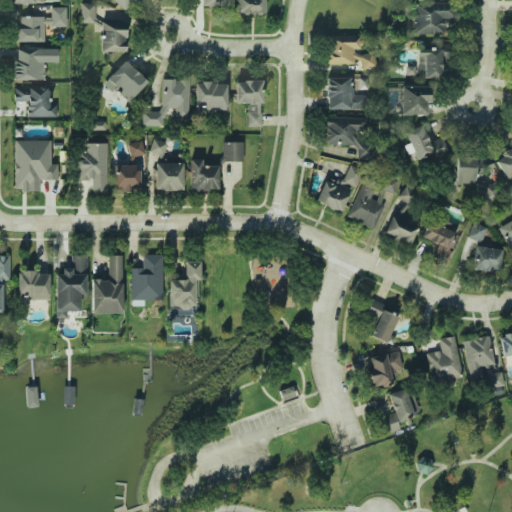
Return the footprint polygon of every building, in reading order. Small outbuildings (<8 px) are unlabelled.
[(112,0),(123,11),(134,0),(112,0)] [(263,14),(263,0),(235,0),(236,14),(263,14)] [(80,22),(94,23),(94,3),(80,3),(80,22)] [(413,34),(446,33),(445,3),(412,4),(413,34)] [(65,7),(50,7),(50,16),(17,17),(18,42),(44,41),(43,26),(65,26),(65,7)] [(125,52),(126,21),(100,20),(100,51),(125,52)] [(326,67),(375,68),(376,55),(361,54),(361,36),(327,35),(326,67)] [(14,80),(43,80),(43,62),(56,63),(56,48),(14,47),(14,80)] [(440,48),(418,49),(419,79),(441,78),(440,48)] [(103,81),(125,103),(147,83),(125,60),(103,81)] [(174,118),(174,106),(188,106),(188,80),(161,79),(161,105),(162,105),(162,118),(174,118)] [(260,80),(234,81),(234,104),(246,103),(246,126),(261,126),(260,80)] [(225,109),(226,83),(194,82),(194,108),(225,109)] [(401,115),(428,114),(428,86),(400,87),(401,115)] [(56,116),(55,106),(49,106),(48,87),(12,88),(13,101),(26,101),(26,117),(56,116)] [(142,125),(160,125),(160,113),(142,113),(142,125)] [(434,153),(436,159),(447,154),(439,135),(426,140),(421,126),(405,132),(416,160),(434,153)] [(166,142),(152,138),(148,152),(162,155),(166,142)] [(13,140),(14,191),(39,191),(39,180),(57,180),(56,163),(50,164),(49,140),(13,140)] [(143,153),(140,140),(126,143),(129,156),(143,153)] [(106,143),(77,143),(78,180),(90,180),(90,192),(106,191),(106,143)] [(511,147),(493,160),(509,184),(511,182),(511,147)] [(454,184),(481,185),(481,158),(455,158),(454,184)] [(217,190),(218,166),(199,165),(199,160),(190,159),(189,190),(217,190)] [(182,190),(182,162),(154,163),(155,190),(182,190)] [(340,212),(350,187),(354,189),(361,170),(348,165),(342,181),(332,177),(330,184),(323,181),(314,201),(340,212)] [(113,166),(113,190),(139,190),(138,166),(113,166)] [(373,229),(384,204),(379,203),(383,195),(379,193),(376,201),(370,198),(374,190),(361,184),(346,217),(373,229)] [(416,227),(389,218),(383,234),(410,243),(416,227)] [(438,245),(432,256),(445,262),(451,251),(447,249),(457,229),(440,222),(439,224),(429,219),(421,237),(438,245)] [(511,219),(498,226),(511,255),(511,219)] [(485,227),(471,222),(467,238),(481,242),(485,227)] [(499,248),(473,247),(472,270),(498,271),(499,248)] [(9,255),(0,254),(0,313),(3,314),(3,279),(8,279),(9,255)] [(161,300),(160,254),(141,255),(141,267),(129,268),(130,306),(143,306),(143,301),(161,300)] [(86,255),(70,255),(70,271),(55,271),(54,318),(66,318),(66,311),(79,311),(79,295),(85,295),(86,255)] [(91,314),(122,313),(121,255),(107,255),(107,279),(90,279),(91,314)] [(168,279),(167,306),(196,307),(197,261),(184,261),(183,280),(168,279)] [(48,272),(16,272),(17,300),(48,299),(48,272)] [(369,336),(386,343),(397,316),(380,309),(382,304),(371,300),(365,313),(376,318),(369,336)] [(511,332),(498,336),(505,366),(511,364),(511,332)] [(437,338),(439,351),(425,353),(430,381),(460,376),(454,336),(437,338)] [(461,341),(468,376),(484,373),(487,388),(503,385),(500,371),(494,372),(487,336),(461,341)] [(403,371),(398,351),(369,358),(372,369),(367,370),(372,389),(393,384),(391,374),(403,371)] [(387,394),(393,414),(382,417),(387,433),(399,430),(396,421),(419,414),(411,387),(387,394)]
